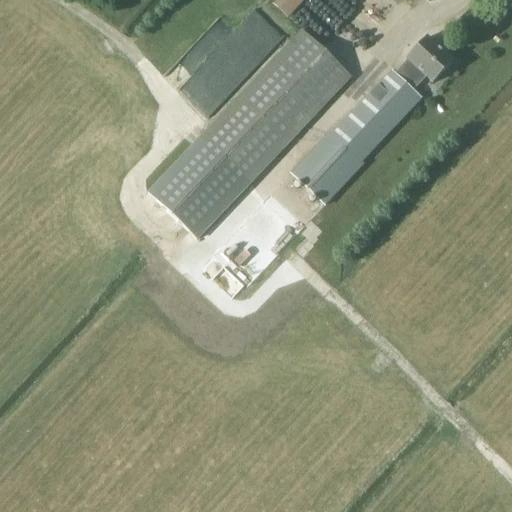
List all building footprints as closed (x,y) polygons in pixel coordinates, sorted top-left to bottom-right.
[(278,0),(273,6),(287,18),(303,0),(278,0)] [(348,0),(366,0),(388,24),(407,7),(401,0),(340,0),(344,4),(348,0)] [(242,27),(266,49),(280,34),(256,12),(242,27)] [(301,32),(148,194),(197,240),(229,206),(350,79),(301,32)] [(433,84),(453,63),(426,38),(407,58),(408,60),(395,75),(391,71),(331,137),(329,135),(292,175),(325,206),(362,166),(360,164),(420,98),(413,92),(426,78),(433,84)]
